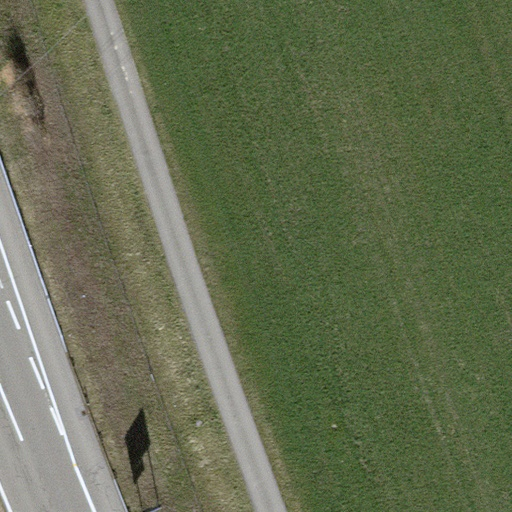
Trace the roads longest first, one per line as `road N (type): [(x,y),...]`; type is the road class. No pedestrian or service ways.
road 1 (track): [(101,0),(266,511)]
road 2 (motorway): [(52,511),(0,380)]
